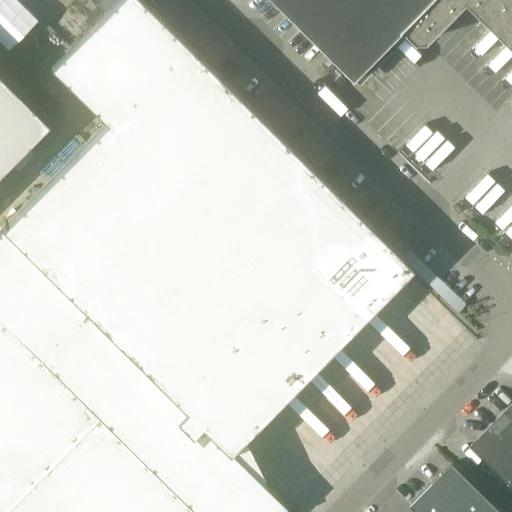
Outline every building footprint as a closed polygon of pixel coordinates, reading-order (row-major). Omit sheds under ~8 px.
[(229,450),(411,266),(141,0),(120,0),(56,65),(114,120),(24,204),(0,227),(0,511),(278,511),(286,505),(229,450)] [(511,0),(279,0),(352,70),(403,22),(403,34),(411,40),(424,42),(463,2),(511,50),(511,0)] [(511,402),(492,423),(511,443),(511,402)] [(499,473),(511,460),(511,443),(492,423),(470,445),(499,473)] [(511,486),(511,460),(499,473),(511,486)] [(417,511),(502,511),(453,462),(410,505),(417,511)]
